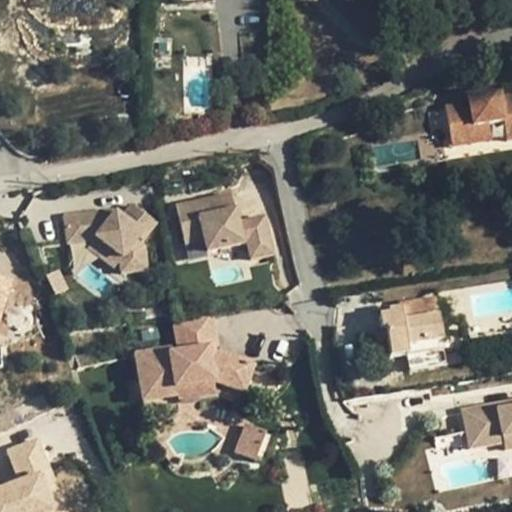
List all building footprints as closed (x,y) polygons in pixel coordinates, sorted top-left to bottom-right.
[(166,52),(167,42),(158,42),(157,51),(166,52)] [(469,103),(445,107),(450,140),(472,137),(470,127),(488,125),(503,122),(506,141),(511,140),(511,95),(501,97),(499,88),(467,93),(469,103)] [(488,125),(470,127),(472,137),(450,140),(451,148),(491,142),(488,125)] [(231,193),(174,206),(184,246),(204,242),(206,253),(246,244),(250,261),(273,255),(265,222),(239,228),(237,222),(231,193)] [(99,212),(64,216),(67,245),(93,242),(95,239),(122,260),(119,264),(120,275),(146,272),(144,248),(136,242),(138,239),(143,243),(157,225),(132,205),(121,218),(115,213),(110,220),(99,212)] [(264,217),(237,222),(239,228),(265,222),(264,217)] [(122,260),(95,239),(93,242),(87,249),(114,270),(119,264),(122,260)] [(0,313),(11,280),(0,276),(0,313)] [(388,316),(378,318),(380,330),(385,330),(389,358),(406,355),(408,355),(407,347),(442,342),(435,300),(398,305),(399,311),(388,313),(388,316)] [(209,313),(172,319),(178,353),(169,354),(168,349),(135,355),(143,402),(177,396),(175,389),(216,382),(243,393),(254,365),(230,355),(217,357),(209,358),(205,340),(214,339),(209,313)] [(214,339),(205,340),(209,358),(217,357),(214,339)] [(442,342),(407,347),(408,355),(406,355),(409,372),(446,367),(442,342)] [(511,401),(500,404),(501,410),(511,407),(511,401)] [(491,414),(464,420),(470,449),(504,443),(503,438),(511,435),(511,407),(501,410),(500,404),(490,406),(491,414)] [(490,406),(463,411),(464,420),(491,414),(490,406)] [(265,434),(244,426),(233,455),(254,463),(265,434)] [(511,435),(503,438),(504,443),(505,450),(511,448),(511,435)] [(0,511),(67,511),(38,438),(7,450),(18,478),(0,485),(0,511)]
